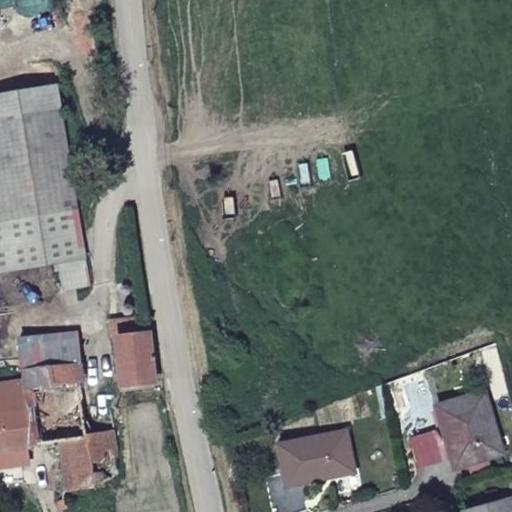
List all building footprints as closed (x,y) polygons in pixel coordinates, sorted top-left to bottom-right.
[(0,268),(54,262),(57,290),(84,287),(60,83),(0,90),(0,268)] [(152,382),(148,334),(136,334),(135,319),(109,321),(109,337),(116,337),(119,385),(152,382)] [(22,381),(0,384),(0,451),(60,444),(66,489),(85,488),(117,479),(110,432),(113,432),(108,416),(97,417),(98,434),(83,436),(73,367),(75,367),(72,334),(19,340),(22,381)] [(436,406),(442,427),(452,425),(465,463),(502,452),(483,393),(436,406)] [(452,425),(442,427),(454,466),(465,463),(452,425)] [(344,431),(277,445),(285,484),(352,471),(344,431)] [(511,511),(508,500),(464,511),(463,511),(511,511)]
